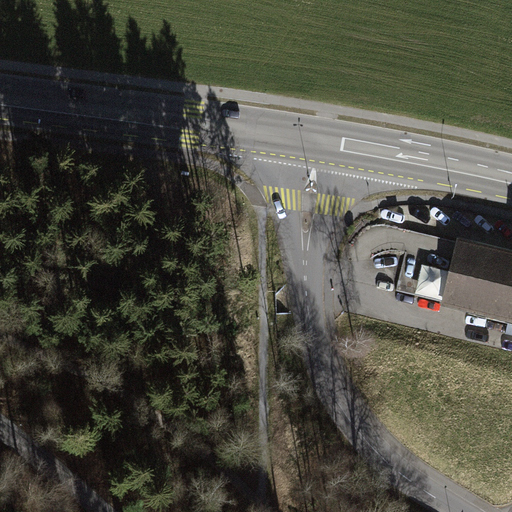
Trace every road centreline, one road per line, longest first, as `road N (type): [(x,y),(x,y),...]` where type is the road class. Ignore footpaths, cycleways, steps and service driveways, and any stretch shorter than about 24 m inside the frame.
road 1 (residential): [(321,140),(307,256),(329,395),(412,485),(455,511)]
road 2 (secondary): [(321,140),(0,98)]
road 3 (secondary): [(511,179),(321,140)]
road 4 (unclassified): [(0,419),(103,511)]
